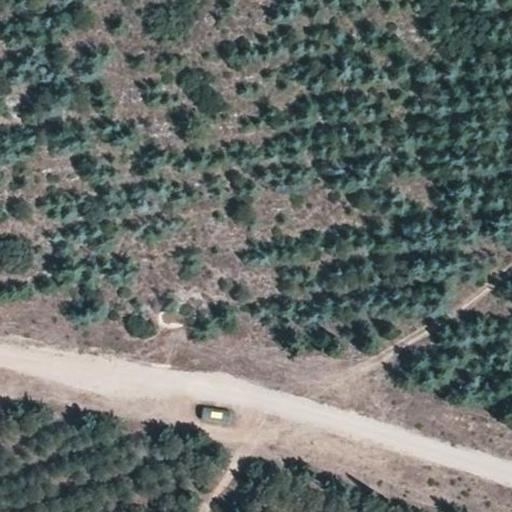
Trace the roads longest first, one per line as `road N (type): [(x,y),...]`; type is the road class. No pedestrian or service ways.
road 1 (track): [(0,359),(285,407),(511,472)]
road 2 (track): [(206,511),(285,407)]
